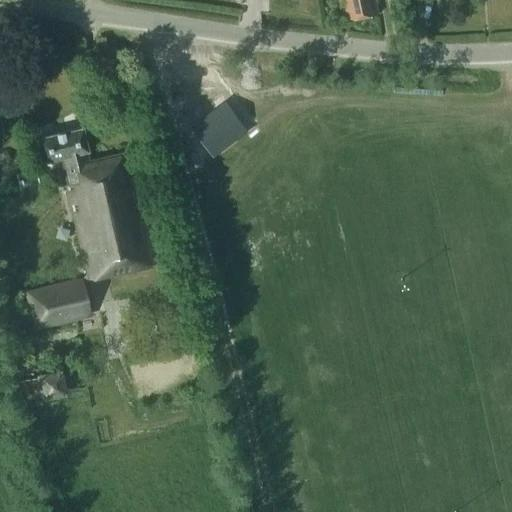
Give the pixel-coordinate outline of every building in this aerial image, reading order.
[(342,0),(346,17),(377,11),(374,0),(342,0)] [(184,84),(221,86),(222,64),(185,62),(184,84)] [(239,124),(221,101),(189,125),(206,148),(239,124)] [(152,264),(156,263),(130,150),(87,159),(85,150),(88,149),(83,126),(38,136),(43,162),(60,158),(66,185),(65,185),(86,274),(81,279),(81,280),(28,292),(35,326),(91,314),(83,286),(88,279),(151,264),(152,264)] [(40,183),(37,170),(17,174),(20,187),(40,183)] [(21,399),(65,391),(61,367),(16,376),(21,399)] [(213,418),(210,399),(197,401),(200,420),(213,418)]
